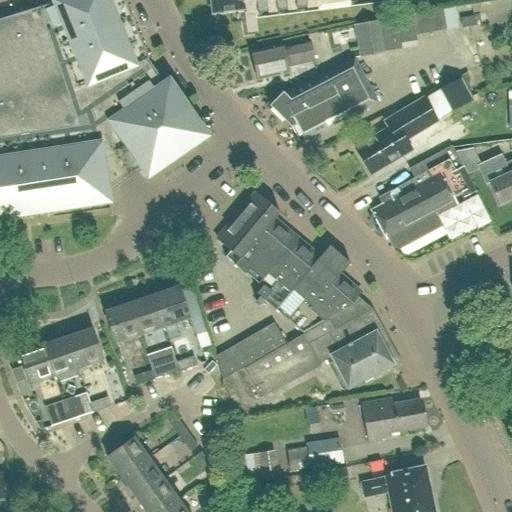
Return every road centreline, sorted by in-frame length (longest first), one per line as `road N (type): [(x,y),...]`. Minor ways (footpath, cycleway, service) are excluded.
road 1 (residential): [(0,276),(54,271),(123,247),(244,137)]
road 2 (residential): [(413,301),(244,137)]
road 3 (residential): [(509,511),(413,301)]
road 4 (residential): [(244,137),(151,0)]
road 5 (residential): [(188,397),(54,467)]
